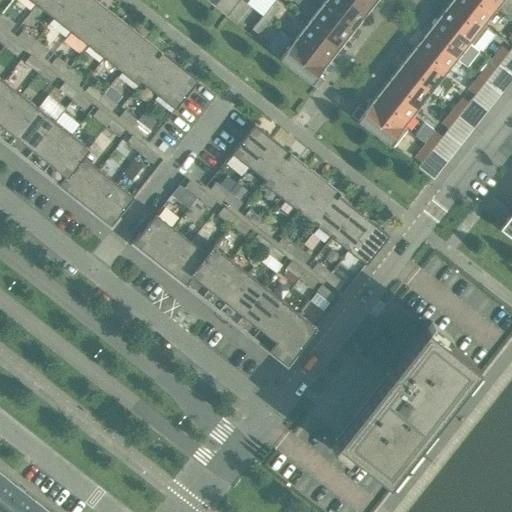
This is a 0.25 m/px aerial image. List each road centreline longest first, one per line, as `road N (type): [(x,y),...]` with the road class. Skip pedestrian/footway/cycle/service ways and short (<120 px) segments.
road 1 (residential): [(274,413),(511,110)]
road 2 (residential): [(274,413),(0,198)]
road 3 (unclassified): [(249,444),(0,248)]
road 4 (unclassified): [(0,299),(220,471)]
road 5 (residential): [(109,511),(0,430)]
